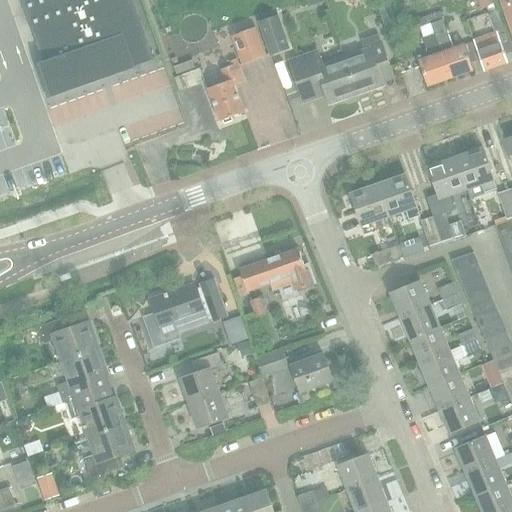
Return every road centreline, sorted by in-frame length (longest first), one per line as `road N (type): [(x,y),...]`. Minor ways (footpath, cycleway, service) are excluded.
road 1 (residential): [(394,403),(293,163)]
road 2 (tertiary): [(293,163),(56,246)]
road 3 (residential): [(174,482),(394,403)]
road 4 (tertiary): [(511,86),(293,163)]
road 5 (residential): [(174,482),(119,322)]
